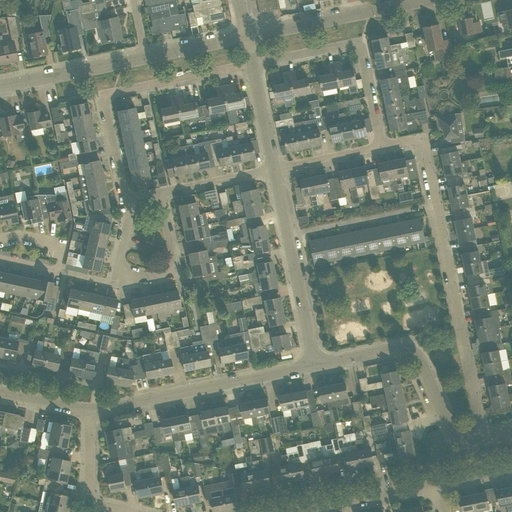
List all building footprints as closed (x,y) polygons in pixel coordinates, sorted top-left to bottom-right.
[(96,4),(101,3),(111,1),(111,0),(88,0),(89,2),(83,3),(80,0),(75,0),(76,2),(79,16),(93,13),(91,4),(96,3),(96,4)] [(192,5),(193,12),(220,6),(219,0),(198,0),(199,4),(192,5)] [(281,9),(278,0),(257,0),(260,13),(259,13),(259,14),(281,9)] [(151,21),(178,15),(175,1),(168,3),(148,7),(151,21)] [(79,16),(76,2),(70,3),(71,10),(65,12),(68,29),(58,31),(62,52),(80,48),(77,34),(83,32),(83,31),(81,23),(79,16)] [(190,27),(197,26),(223,21),(220,6),(193,12),(187,13),(190,27)] [(8,17),(14,17),(25,16),(24,7),(7,8),(8,17)] [(510,29),(511,28),(511,10),(498,13),(500,22),(508,21),(510,29)] [(93,13),(79,16),(81,23),(97,19),(94,20),(93,13)] [(173,27),(187,24),(184,14),(178,15),(151,21),(152,27),(149,27),(151,35),(154,34),(154,35),(174,31),(174,30),(173,27)] [(8,17),(7,17),(11,39),(18,37),(16,26),(14,17),(8,17)] [(99,27),(102,43),(121,39),(120,39),(118,26),(119,26),(117,18),(97,21),(99,27)] [(97,19),(81,23),(83,31),(86,30),(99,27),(97,21),(97,19)] [(462,36),(474,34),(471,19),(459,21),(462,36)] [(435,61),(441,59),(453,57),(449,40),(442,42),(439,25),(424,28),(429,51),(433,50),(435,61)] [(30,58),(33,58),(47,55),(42,33),(25,36),(30,58)] [(416,47),(415,43),(413,33),(405,34),(407,42),(408,48),(416,47)] [(0,64),(17,61),(13,42),(3,44),(3,42),(1,36),(0,35),(0,64)] [(376,55),(401,50),(400,44),(390,46),(388,38),(373,41),(376,55)] [(501,46),(500,39),(483,40),(483,41),(484,48),(501,46)] [(401,50),(376,55),(379,69),(393,66),(395,72),(406,70),(404,63),(402,63),(401,56),(406,55),(406,51),(408,51),(408,48),(401,50)] [(511,48),(498,51),(500,60),(506,58),(508,68),(509,68),(511,67),(511,48)] [(334,63),(339,88),(349,86),(350,94),(358,93),(356,81),(357,80),(356,80),(354,70),(342,72),(340,62),(334,63)] [(320,81),(314,83),(316,93),(339,88),(334,63),(329,65),(331,74),(319,77),(320,81)] [(435,73),(433,64),(422,67),(425,79),(436,76),(435,73)] [(496,79),(510,78),(509,68),(508,68),(495,69),(496,79)] [(381,81),(384,94),(399,91),(407,89),(411,88),(408,76),(407,76),(406,70),(395,72),(386,74),(388,80),(381,81)] [(295,72),(289,73),(293,97),(316,93),(314,83),(309,84),(308,79),(297,82),(295,72)] [(293,97),(289,73),(284,74),(286,83),(273,86),(277,101),(293,97)] [(247,97),(241,98),(240,93),(229,95),(227,85),(221,87),(226,111),(238,109),(239,113),(250,110),(247,97)] [(226,111),(221,87),(216,88),(218,98),(207,100),(206,100),(207,105),(201,106),(203,118),(210,117),(209,115),(226,111)] [(401,97),(399,91),(384,94),(386,106),(410,101),(409,101),(408,96),(401,97)] [(180,120),(197,117),(198,119),(203,118),(201,106),(196,108),(194,102),(189,104),(183,105),(181,95),(175,96),(180,120)] [(180,120),(175,96),(170,97),(172,107),(160,109),(163,124),(180,120)] [(360,98),(348,101),(349,107),(355,106),(361,104),(360,98)] [(411,107),(417,105),(417,110),(426,108),(424,98),(420,99),(409,101),(410,101),(411,107)] [(403,108),(411,107),(410,101),(386,106),(389,118),(404,115),(403,108)] [(70,106),(72,118),(90,115),(87,103),(70,106)] [(145,118),(152,117),(150,104),(143,106),(145,118)] [(367,136),(364,120),(363,120),(363,118),(358,119),(355,106),(349,107),(352,122),(353,122),(356,138),(367,136)] [(499,119),(511,117),(511,114),(511,106),(498,107),(499,119)] [(54,122),(64,120),(62,112),(58,113),(56,107),(50,108),(54,122)] [(117,111),(120,123),(137,120),(135,108),(117,111)] [(389,118),(391,131),(407,128),(405,121),(419,118),(421,124),(429,123),(426,110),(404,115),(389,118)] [(51,126),(48,113),(39,115),(38,111),(27,113),(31,130),(51,126)] [(246,122),(252,121),(251,114),(244,115),(244,118),(245,122),(246,122)] [(342,127),(344,140),(356,138),(353,122),(352,122),(347,123),(345,114),(339,115),(339,117),(341,127),(342,127)] [(452,137),(453,143),(460,142),(465,142),(464,134),(459,135),(456,114),(448,115),(448,118),(440,119),(441,126),(443,126),(445,138),(452,137)] [(25,132),(21,115),(15,117),(15,116),(0,118),(0,121),(3,137),(25,132)] [(75,130),(92,126),(90,115),(72,118),(75,130)] [(330,129),(333,143),(344,140),(342,127),(341,127),(339,117),(334,118),(334,116),(322,118),(324,131),(330,129)] [(305,121),(310,148),(322,145),(319,132),(324,131),(322,118),(305,121)] [(120,123),(122,135),(140,131),(137,120),(120,123)] [(301,132),(295,133),(299,150),(310,148),(305,121),(299,122),(301,132)] [(236,130),(248,128),(246,122),(245,122),(234,124),(236,130)] [(289,135),(284,136),(288,152),(299,150),(295,133),(294,124),(287,126),(289,135)] [(75,130),(77,142),(95,138),(92,126),(75,130)] [(484,137),(483,128),(474,129),(475,138),(484,137)] [(122,135),(125,147),(142,143),(140,131),(122,135)] [(69,140),(67,132),(61,133),(56,134),(58,143),(69,140)] [(237,135),(237,140),(239,145),(242,162),(254,159),(253,154),(259,153),(256,140),(250,141),(251,143),(244,144),(242,134),(237,135)] [(231,164),(242,162),(239,145),(237,140),(232,141),(231,137),(226,138),(226,139),(228,147),(231,164)] [(97,150),(95,138),(77,142),(80,154),(97,150)] [(175,148),(177,158),(164,161),(166,169),(173,168),(175,176),(186,173),(182,157),(183,157),(179,138),(175,139),(176,147),(175,148)] [(220,139),(209,141),(212,158),(218,157),(220,166),(231,164),(228,147),(222,149),(220,139)] [(207,159),(212,158),(209,141),(197,143),(199,153),(194,155),(197,171),(209,169),(207,159)] [(145,155),(142,143),(125,147),(127,159),(145,155)] [(182,157),(186,173),(197,171),(194,155),(192,145),(186,146),(188,156),(183,157),(182,157)] [(461,145),(454,146),(441,149),(442,154),(441,155),(444,166),(461,162),(460,162),(458,152),(462,151),(461,145)] [(75,153),(68,155),(69,161),(77,160),(75,153)] [(145,155),(127,159),(129,170),(147,167),(145,155)] [(403,160),(392,162),(397,190),(404,188),(402,177),(418,173),(415,159),(405,161),(405,159),(404,159),(403,160)] [(15,162),(8,160),(6,166),(13,168),(15,162)] [(70,168),(78,166),(77,160),(69,161),(70,168)] [(84,176),(102,172),(99,160),(81,164),(84,176)] [(448,183),(468,178),(473,177),(472,172),(467,173),(466,167),(469,167),(468,160),(460,162),(461,162),(444,166),(446,177),(448,183)] [(391,191),(397,190),(392,162),(380,164),(379,164),(380,168),(373,170),(377,186),(384,184),(384,186),(390,185),(391,191)] [(162,164),(155,165),(158,176),(165,174),(162,164)] [(150,179),(147,167),(129,170),(132,182),(150,179)] [(362,185),(368,183),(372,200),(379,198),(377,186),(373,170),(366,171),(365,167),(353,170),(358,197),(359,197),(364,196),(362,185)] [(344,189),(350,187),(354,208),(360,207),(360,204),(359,197),(358,197),(353,170),(341,172),(340,172),(343,188),(336,189),(338,199),(345,197),(344,189)] [(8,179),(8,176),(7,172),(0,173),(0,175),(0,176),(1,181),(8,179)] [(86,187),(104,184),(102,172),(84,176),(86,187)] [(325,176),(313,178),(319,205),(325,204),(323,193),(329,192),(330,195),(328,195),(329,198),(331,198),(331,200),(338,199),(336,189),(336,187),(329,189),(326,175),(325,175),(325,176)] [(486,175),(480,176),(478,176),(480,187),(488,185),(486,175)] [(304,197),(311,196),(313,207),(319,205),(313,178),(301,181),(301,180),(300,180),(302,187),(295,188),(299,205),(306,203),(304,197)] [(448,188),(450,199),(472,194),(467,195),(465,185),(469,184),(468,178),(448,183),(449,188),(448,188)] [(252,191),(250,183),(234,186),(237,201),(232,202),(233,208),(259,202),(256,190),(252,191)] [(89,199),(107,196),(104,184),(86,187),(86,188),(89,199)] [(68,191),(70,203),(76,202),(76,199),(75,199),(73,190),(68,191)] [(412,191),(398,194),(400,203),(413,200),(412,191)] [(229,208),(225,192),(218,193),(222,209),(222,210),(229,208)] [(60,221),(71,219),(65,193),(55,195),(37,195),(39,202),(40,208),(47,207),(50,219),(59,217),(60,221)] [(181,218),(205,213),(198,214),(196,202),(195,202),(194,194),(181,197),(183,205),(178,206),(181,218)] [(453,210),(454,216),(475,212),(472,194),(450,199),(453,210)] [(20,202),(24,221),(30,219),(31,224),(43,221),(40,208),(39,202),(37,195),(26,197),(26,201),(20,202)] [(218,207),(218,205),(216,195),(209,196),(212,209),(218,207)] [(91,211),(109,208),(107,196),(89,199),(91,211)] [(7,225),(18,223),(14,202),(0,204),(0,221),(6,220),(7,225)] [(246,218),(262,215),(259,202),(233,208),(234,213),(245,211),(246,218)] [(224,221),(222,210),(222,209),(217,210),(213,211),(214,216),(216,215),(217,223),(224,221)] [(455,221),(457,232),(474,229),(472,218),(477,217),(475,212),(454,216),(455,221)] [(181,218),(183,230),(201,226),(207,225),(205,213),(181,218)] [(82,231),(89,232),(107,236),(113,214),(94,215),(86,215),(82,231)] [(233,226),(244,224),(243,218),(232,220),(233,226)] [(425,242),(420,219),(414,220),(415,223),(407,224),(407,222),(411,244),(418,243),(417,243),(424,241),(425,242)] [(411,244),(407,222),(401,223),(401,225),(394,227),(393,225),(397,247),(404,246),(404,245),(408,245),(411,244),(411,245),(411,244)] [(219,234),(210,236),(208,224),(207,225),(201,226),(183,230),(186,242),(206,237),(207,243),(220,241),(219,234)] [(397,247),(393,225),(387,226),(387,228),(380,230),(379,227),(379,228),(384,250),(390,249),(390,248),(397,247)] [(267,238),(264,226),(247,229),(249,236),(239,238),(239,239),(241,244),(267,238)] [(384,250),(379,228),(373,229),(374,231),(366,233),(366,230),(365,230),(370,253),(376,252),(376,251),(383,250),(384,250)] [(461,248),(461,249),(482,244),(481,244),(477,244),(474,229),(457,232),(459,243),(460,243),(461,248)] [(370,253),(365,230),(359,232),(359,234),(352,236),(351,233),(356,256),(362,255),(362,254),(369,253),(370,253)] [(89,232),(87,244),(105,248),(107,236),(89,232)] [(356,256),(351,233),(345,235),(346,237),(338,239),(338,236),(337,236),(342,259),(348,257),(355,255),(355,256),(356,256)] [(342,259),(337,236),(331,237),(332,240),(324,241),(324,239),(323,239),(328,262),(335,260),(338,259),(342,258),(342,259)] [(254,254),(269,251),(267,238),(241,244),(242,249),(246,248),(254,253),(254,254)] [(220,241),(207,243),(209,250),(229,245),(228,239),(220,241)] [(328,262),(323,239),(318,240),(318,243),(311,244),(310,242),(314,265),(321,263),(324,262),(328,261),(328,262)] [(81,249),(79,254),(102,260),(105,248),(87,244),(86,250),(81,249)] [(481,262),(479,251),(483,250),(482,244),(461,249),(462,254),(464,265),(481,262)] [(212,262),(215,261),(217,261),(216,255),(207,257),(206,250),(188,254),(191,266),(212,262)] [(82,268),(99,272),(102,260),(79,254),(79,255),(84,256),(82,268)] [(233,264),(243,262),(241,255),(232,257),(233,264)] [(72,266),(74,258),(67,257),(65,264),(72,266)] [(234,270),(253,266),(252,260),(243,262),(233,264),(234,270)] [(481,262),(464,265),(466,277),(467,276),(468,282),(490,278),(487,260),(481,262)] [(215,261),(212,262),(191,266),(193,278),(214,274),(215,280),(228,277),(226,271),(218,272),(215,261)] [(239,281),(239,282),(274,275),(271,262),(256,266),(251,273),(238,276),(239,281)] [(491,275),(503,273),(502,266),(490,269),(491,275)] [(0,291),(4,292),(8,274),(0,272),(0,291)] [(15,294),(19,277),(8,274),(4,292),(15,294)] [(277,287),(274,275),(239,282),(240,287),(254,284),(255,291),(259,290),(259,292),(257,293),(258,297),(260,296),(278,292),(274,292),(273,288),(277,287)] [(26,297),(30,279),(19,277),(15,294),(26,297)] [(468,287),(471,298),(488,295),(485,284),(491,283),(490,278),(468,282),(469,287),(468,287)] [(37,299),(41,280),(40,281),(30,279),(26,297),(37,299)] [(37,299),(45,301),(54,303),(58,290),(52,289),(53,283),(41,280),(37,299)] [(196,285),(193,286),(191,289),(192,293),(195,295),(198,294),(200,291),(200,287),(196,285)] [(66,306),(78,309),(82,292),(70,289),(66,306)] [(180,308),(177,290),(165,293),(169,310),(180,308)] [(78,309),(89,312),(93,294),(82,292),(78,309)] [(165,293),(153,295),(156,312),(158,319),(170,316),(169,310),(165,293)] [(474,310),(475,315),(498,310),(495,310),(494,306),(497,305),(495,293),(488,295),(471,298),(473,310),(474,310)] [(101,314),(105,297),(93,294),(89,312),(101,314)] [(153,295),(142,298),(145,314),(156,312),(153,295)] [(246,306),(262,303),(260,296),(258,297),(245,299),(246,306)] [(113,317),(117,300),(105,297),(101,314),(113,317)] [(133,317),(145,314),(142,298),(130,300),(133,317)] [(254,310),(255,316),(281,310),(279,298),(263,301),(264,308),(254,310)] [(241,308),(240,301),(223,305),(225,312),(229,311),(241,308)] [(0,309),(10,312),(12,305),(2,303),(0,309)] [(66,310),(59,309),(57,317),(64,319),(66,310)] [(281,310),(255,316),(256,321),(267,319),(268,326),(284,323),(281,310)] [(477,332),(499,327),(501,327),(498,310),(475,315),(476,320),(475,320),(477,332)] [(25,318),(14,316),(12,322),(24,325),(25,318)] [(133,317),(124,319),(125,324),(119,323),(116,335),(122,336),(123,332),(124,327),(134,325),(133,317)] [(145,319),(148,330),(154,329),(151,317),(145,319)] [(238,319),(240,329),(247,327),(245,317),(238,319)] [(116,335),(119,323),(112,321),(111,329),(109,334),(116,335)] [(208,325),(211,344),(218,343),(215,324),(208,325)] [(192,345),(197,369),(204,368),(204,367),(210,366),(209,361),(214,360),(211,344),(208,325),(199,327),(202,343),(192,345)] [(248,335),(248,336),(264,333),(263,326),(247,329),(248,335)] [(480,343),(481,348),(504,344),(504,343),(502,343),(499,327),(477,332),(480,343)] [(131,336),(142,335),(141,328),(130,329),(131,336)] [(72,357),(75,342),(74,342),(77,330),(72,329),(69,341),(66,355),(72,357)] [(90,333),(80,331),(79,336),(84,337),(83,339),(89,340),(90,333)] [(271,331),(264,333),(248,336),(252,354),(254,353),(261,347),(261,346),(273,344),(274,352),(290,349),(287,334),(272,338),(271,331)] [(171,333),(170,333),(173,349),(180,347),(177,332),(171,333)] [(164,334),(167,350),(173,349),(170,333),(164,334)] [(99,350),(105,351),(109,336),(103,335),(99,350)] [(111,353),(115,338),(109,336),(105,351),(111,353)] [(53,354),(55,344),(56,339),(51,337),(50,342),(44,369),(56,371),(59,356),(53,354)] [(229,338),(234,362),(241,360),(241,359),(247,358),(244,344),(236,345),(234,337),(229,338)] [(218,349),(221,363),(227,362),(227,363),(234,362),(229,338),(224,339),(226,348),(218,349)] [(6,339),(1,359),(8,361),(9,359),(14,360),(15,354),(22,355),(28,343),(6,339)] [(61,349),(60,349),(59,354),(66,355),(69,341),(63,339),(61,349)] [(44,369),(50,342),(44,341),(42,352),(36,351),(37,346),(30,344),(27,359),(33,360),(31,366),(44,369)] [(482,354),(484,365),(501,362),(499,350),(505,349),(504,344),(481,348),(482,353),(482,354)] [(179,348),(184,371),(190,370),(190,371),(197,369),(192,345),(179,348)] [(80,376),(86,351),(80,349),(78,360),(71,359),(68,374),(80,376)] [(86,351),(80,376),(93,379),(96,364),(98,357),(91,355),(92,352),(86,351)] [(155,353),(160,377),(167,375),(166,374),(172,373),(170,359),(162,360),(160,352),(155,353)] [(155,353),(142,355),(136,356),(138,364),(140,375),(145,373),(146,379),(153,377),(153,378),(160,377),(155,353)] [(108,367),(105,382),(117,384),(123,359),(117,357),(115,368),(108,367)] [(128,360),(123,359),(117,384),(130,387),(131,380),(140,379),(140,375),(138,364),(133,366),(127,365),(128,360)] [(501,362),(484,365),(486,376),(487,376),(488,381),(511,376),(510,369),(503,370),(501,362)] [(378,388),(385,387),(400,384),(398,371),(382,374),(384,381),(379,382),(368,384),(366,378),(359,379),(361,392),(378,388)] [(511,380),(511,376),(488,381),(489,387),(491,398),(508,394),(506,385),(511,384),(511,380)] [(342,407),(342,405),(349,403),(345,383),(339,384),(339,383),(332,385),(337,408),(342,407)] [(403,396),(400,384),(385,387),(387,393),(371,397),(372,402),(403,396)] [(324,410),(317,411),(317,412),(320,426),(340,422),(337,408),(332,385),(325,386),(325,387),(319,388),(322,402),(327,401),(329,410),(324,411),(324,410)] [(317,412),(317,411),(314,398),(308,400),(306,391),(300,392),(300,391),(293,393),(298,417),(303,416),(301,406),(309,405),(311,414),(317,412)] [(292,418),(298,417),(293,393),(286,394),(286,395),(280,396),(283,410),(290,409),(292,418)] [(511,411),(509,401),(511,400),(511,393),(508,394),(491,398),(493,409),(494,409),(495,414),(511,411)] [(389,404),(390,411),(405,408),(403,396),(372,402),(373,408),(389,404)] [(254,401),(258,425),(264,424),(262,414),(269,413),(267,399),(261,400),(261,399),(254,401)] [(253,426),(258,425),(254,401),(247,402),(247,403),(241,405),(243,416),(244,418),(251,417),(253,426)] [(360,401),(352,402),(356,419),(363,418),(364,418),(364,416),(360,401)] [(223,423),(231,421),(230,419),(228,407),(222,408),(221,407),(215,409),(220,432),(225,431),(223,423)] [(393,424),(408,421),(405,408),(390,411),(383,413),(384,419),(392,417),(393,424)] [(220,432),(215,409),(208,410),(208,411),(202,412),(205,427),(205,430),(207,435),(213,434),(220,432)] [(19,415),(5,412),(2,427),(3,427),(2,432),(14,435),(20,436),(18,441),(27,443),(30,429),(22,427),(25,417),(24,417),(19,416),(19,415)] [(182,415),(175,417),(180,441),(186,440),(185,435),(192,433),(193,440),(200,438),(199,431),(197,421),(190,422),(189,415),(182,416),(182,415)] [(373,431),(372,426),(369,415),(364,416),(364,418),(363,418),(366,432),(373,431)] [(284,416),(278,417),(281,435),(288,433),(284,416)] [(175,442),(180,441),(175,417),(169,418),(169,419),(163,421),(165,435),(173,433),(175,442)] [(274,436),(281,435),(278,417),(270,418),(274,436)] [(38,419),(35,430),(42,432),(44,421),(38,419)] [(47,427),(51,428),(50,434),(68,438),(71,426),(52,422),(52,423),(48,422),(47,427)] [(145,424),(147,436),(154,435),(153,429),(152,423),(145,424)] [(373,433),(388,430),(387,425),(386,423),(385,423),(372,426),(373,431),(373,433)] [(235,444),(242,443),(241,438),(238,425),(232,427),(232,428),(235,444)] [(134,434),(133,434),(131,427),(122,429),(106,432),(109,445),(135,439),(134,434)] [(156,443),(162,441),(160,427),(153,429),(154,435),(156,443)] [(389,437),(388,430),(373,433),(374,440),(389,437)] [(386,449),(413,443),(410,431),(395,433),(396,441),(385,443),(386,449)] [(39,449),(44,450),(44,451),(63,454),(64,448),(66,448),(68,438),(50,434),(43,432),(39,449)] [(266,438),(269,454),(275,453),(271,437),(266,438)] [(346,454),(349,469),(361,467),(356,441),(345,443),(344,437),(338,439),(341,453),(347,452),(347,454),(346,454)] [(259,440),(263,455),(269,454),(266,438),(259,440)] [(119,461),(126,459),(133,458),(135,457),(133,446),(136,445),(135,439),(109,445),(111,457),(119,456),(120,460),(119,460),(119,461)] [(322,448),(327,474),(339,471),(336,456),(336,454),(341,453),(338,439),(332,440),(333,445),(327,446),(322,448)] [(356,441),(361,467),(374,464),(371,449),(364,451),(362,440),(356,441)] [(311,461),(314,476),(327,474),(322,448),(311,450),(309,443),(303,445),(306,459),(311,458),(312,461),(311,461)] [(386,449),(387,454),(398,452),(400,459),(415,456),(413,443),(386,449)] [(297,446),(300,460),(306,459),(303,445),(297,446)] [(212,463),(209,446),(202,448),(206,464),(212,463)] [(62,460),(63,454),(44,451),(44,450),(39,449),(38,449),(36,458),(45,460),(43,468),(68,473),(70,462),(62,460)] [(376,451),(379,463),(385,462),(382,449),(376,451)] [(158,471),(164,470),(161,455),(154,454),(158,471)] [(287,455),(292,481),(305,478),(302,463),(294,464),(292,454),(287,455)] [(165,472),(171,470),(169,456),(161,455),(164,470),(165,472)] [(277,468),(280,483),(292,481),(287,455),(281,456),(283,467),(277,468)] [(33,457),(27,456),(25,462),(32,464),(33,457)] [(127,466),(129,473),(135,471),(133,458),(126,459),(127,466)] [(252,462),(258,488),(270,485),(267,470),(260,471),(258,460),(252,462)] [(201,475),(199,464),(192,462),(195,477),(201,475)] [(245,490),(258,488),(252,462),(247,463),(248,467),(236,469),(236,473),(237,472),(239,486),(244,485),(245,490)] [(131,485),(129,473),(127,466),(117,468),(118,474),(108,476),(111,491),(126,489),(125,486),(131,485)] [(45,479),(43,486),(67,491),(67,490),(69,491),(63,489),(64,483),(66,484),(68,473),(43,468),(41,478),(45,479)] [(151,495),(164,493),(161,477),(154,479),(152,468),(146,469),(151,495)] [(151,495),(146,469),(141,470),(143,481),(136,483),(139,498),(151,495)] [(227,511),(239,509),(234,487),(239,486),(237,472),(236,473),(228,474),(229,481),(222,482),(222,485),(227,511)] [(5,483),(13,485),(15,476),(7,474),(5,483)] [(184,477),(189,503),(202,501),(199,486),(192,487),(189,476),(184,477)] [(173,491),(177,506),(189,503),(184,477),(178,478),(181,490),(173,491)] [(222,482),(204,486),(205,494),(208,507),(213,506),(213,511),(225,511),(227,511),(222,485),(222,482)] [(43,492),(40,503),(66,508),(69,497),(65,496),(67,491),(43,486),(42,492),(43,492)] [(511,511),(511,499),(510,488),(498,490),(497,490),(500,507),(507,505),(508,511),(511,511)] [(489,509),(485,493),(472,496),(475,511),(482,511),(489,509)] [(475,511),(472,496),(460,498),(461,507),(462,511),(475,511)] [(461,507),(460,498),(451,500),(453,508),(461,507)] [(65,511),(66,508),(40,503),(38,511),(65,511)]
